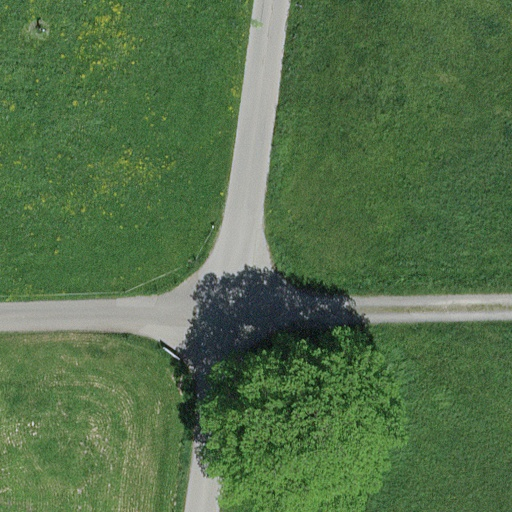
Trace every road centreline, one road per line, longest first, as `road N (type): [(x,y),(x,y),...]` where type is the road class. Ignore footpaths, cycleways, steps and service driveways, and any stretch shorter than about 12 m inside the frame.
road 1 (unclassified): [(278,0),(216,511)]
road 2 (track): [(0,314),(511,303)]
